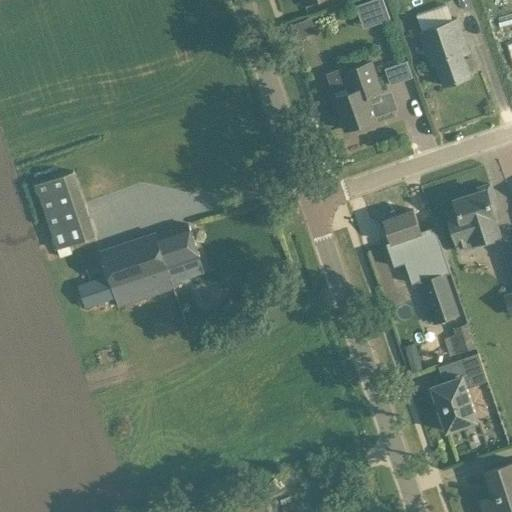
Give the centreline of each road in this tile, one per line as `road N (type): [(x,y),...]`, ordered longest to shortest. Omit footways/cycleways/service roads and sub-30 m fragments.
road 1 (residential): [(417,511),(311,202)]
road 2 (residential): [(311,202),(242,0)]
road 3 (residential): [(311,202),(511,132)]
